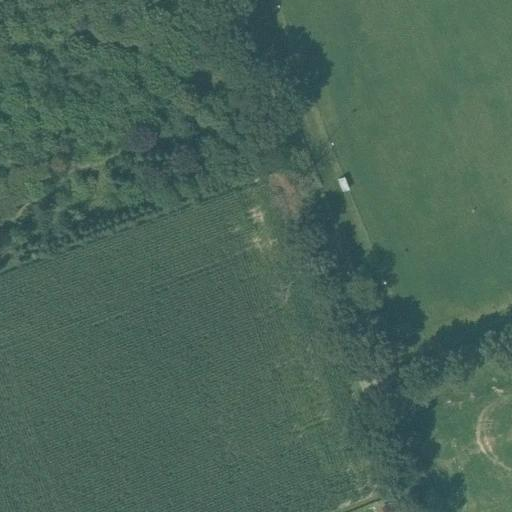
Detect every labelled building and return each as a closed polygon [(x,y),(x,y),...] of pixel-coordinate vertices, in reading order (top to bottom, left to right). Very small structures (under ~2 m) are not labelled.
[(359,382),(367,404),(394,393),(386,372),(359,382)] [(465,397),(473,417),(511,401),(511,400),(505,382),(465,397)] [(511,401),(473,417),(479,434),(511,421),(511,401)] [(422,423),(426,435),(434,432),(430,420),(422,423)] [(511,440),(511,421),(479,434),(486,451),(511,440)] [(438,443),(434,432),(426,435),(431,446),(438,443)] [(511,463),(511,440),(486,451),(493,471),(511,463)] [(445,466),(453,463),(449,452),(441,455),(445,466)] [(453,463),(445,466),(450,477),(457,474),(453,463)] [(503,497),(511,493),(511,470),(495,477),(503,497)] [(511,511),(511,493),(503,497),(509,511),(511,511)] [(459,501),(462,511),(463,511),(471,509),(466,498),(459,501)]
